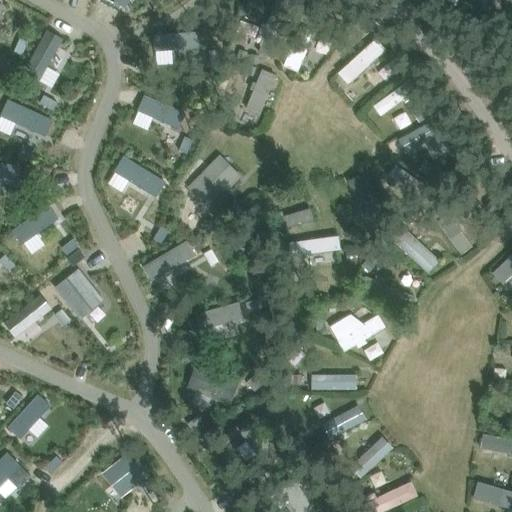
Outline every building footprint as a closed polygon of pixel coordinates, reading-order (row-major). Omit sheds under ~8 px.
[(296,73),(310,44),(294,37),(281,66),(296,73)] [(374,39),(337,73),(348,85),(385,51),(374,39)] [(238,50),(236,61),(246,63),(248,52),(238,50)] [(253,54),(249,64),(257,67),(261,57),(253,54)] [(238,62),(234,70),(242,73),(245,64),(238,62)] [(254,128),(277,75),(260,68),(237,121),(254,128)] [(211,205),(242,176),(219,154),(190,185),(211,205)] [(284,229),(316,219),(312,208),(281,217),(284,229)] [(429,274),(443,259),(402,220),(388,236),(429,274)] [(353,225),(347,233),(363,246),(370,238),(353,225)] [(289,241),(290,254),(339,250),(338,237),(289,241)] [(357,251),(346,253),(348,261),(359,259),(357,251)] [(368,259),(362,266),(370,272),(375,265),(368,259)] [(372,278),(366,292),(401,306),(406,292),(372,278)] [(330,325),(345,353),(374,337),(359,310),(330,325)] [(359,389),(359,374),(311,372),(311,387),(359,389)] [(329,439),(368,418),(360,403),(320,424),(329,439)] [(266,430),(248,442),(262,464),(280,452),(266,430)] [(297,434),(288,440),(293,447),(302,441),(297,434)] [(380,434),(348,467),(361,479),(392,446),(380,434)] [(511,453),(511,439),(481,434),(478,449),(511,453)] [(335,438),(329,443),(336,452),(342,447),(335,438)] [(303,444),(295,450),(299,456),(308,451),(303,444)] [(119,500),(149,477),(127,450),(98,474),(119,500)] [(511,489),(511,474),(494,471),(491,485),(511,489)] [(348,494),(355,511),(382,511),(418,496),(410,478),(389,487),(385,477),(348,494)] [(511,491),(475,480),(469,497),(511,510),(511,491)] [(144,503),(158,492),(151,482),(136,493),(144,503)]
